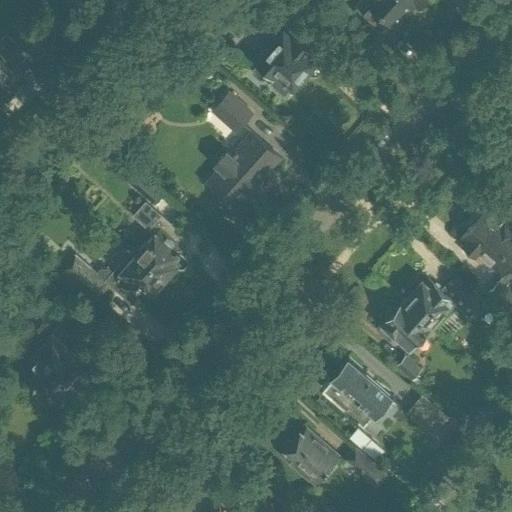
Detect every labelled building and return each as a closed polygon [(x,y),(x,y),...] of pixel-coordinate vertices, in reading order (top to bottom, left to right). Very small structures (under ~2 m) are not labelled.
[(275,0),(254,0),(261,5),(256,11),(262,16),(252,28),(262,37),(263,36),(271,43),(257,59),(258,61),(259,61),(254,66),(252,69),(259,76),(264,80),(271,73),(272,73),(273,74),(276,71),(279,73),(293,86),(294,87),(308,72),(312,75),(315,75),(318,75),(321,72),(323,69),(323,66),(323,63),(319,60),(310,51),(311,51),(312,49),(295,34),(295,35),(293,36),(285,29),(283,30),(274,22),(273,21),(277,17),(278,19),(287,10),(275,0)] [(395,21),(413,0),(360,0),(358,3),(370,14),(378,5),(395,21)] [(20,44),(6,32),(0,38),(0,101),(24,75),(14,66),(11,69),(4,62),(20,44)] [(52,49),(33,71),(52,88),(71,65),(52,49)] [(230,89),(211,110),(221,119),(228,111),(243,125),(254,111),(230,89)] [(280,155),(252,131),(231,154),(226,149),(215,162),(220,166),(208,181),(235,205),(280,155)] [(164,195),(132,166),(123,175),(155,205),(164,195)] [(137,251),(166,277),(177,264),(181,267),(186,267),(190,262),(190,258),(179,248),(188,239),(146,202),(135,214),(156,233),(151,239),(149,237),(137,251)] [(484,211),(480,207),(469,219),(473,223),(461,236),(467,241),(464,245),(475,255),(477,252),(503,275),(511,265),(511,224),(505,218),(502,222),(486,209),(484,211)] [(166,277),(137,251),(134,248),(113,271),(109,267),(100,267),(97,271),(76,252),(62,267),(96,296),(108,282),(133,304),(140,296),(146,301),(154,292),(153,291),(166,277)] [(57,277),(76,293),(83,285),(63,269),(57,277)] [(404,299),(435,326),(445,314),(442,311),(453,299),(470,314),(485,298),(457,273),(448,283),(450,285),(445,291),(429,278),(426,282),(423,280),(405,300),(404,299)] [(511,292),(499,281),(499,280),(490,290),(511,309),(511,292)] [(427,335),(435,326),(404,299),(379,328),(391,339),(396,333),(411,346),(423,332),(427,335)] [(38,337),(54,318),(42,306),(26,326),(38,337)] [(68,404),(80,390),(69,380),(85,362),(62,341),(70,332),(59,322),(50,333),(52,335),(35,353),(38,356),(33,363),(40,369),(35,375),(68,404)] [(362,423),(391,390),(348,353),(320,386),(362,423)] [(414,378),(423,368),(406,353),(397,363),(414,378)] [(433,432),(448,414),(423,393),(407,411),(433,432)] [(339,454),(306,426),(294,440),(293,439),(288,439),(284,444),(285,449),(286,450),(284,453),(317,480),(339,454)] [(384,449),(358,427),(350,437),(376,459),(384,449)] [(344,457),(377,486),(388,473),(355,444),(344,457)] [(464,483),(475,470),(458,456),(447,469),(464,483)] [(282,511),(263,495),(248,511),(236,511),(230,507),(225,511),(224,511),(215,503),(207,511),(282,511)]
